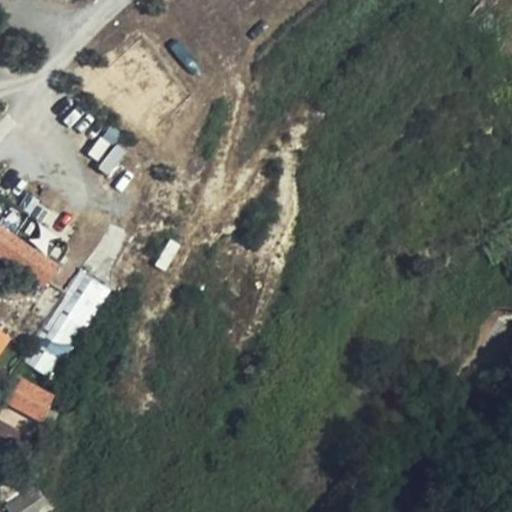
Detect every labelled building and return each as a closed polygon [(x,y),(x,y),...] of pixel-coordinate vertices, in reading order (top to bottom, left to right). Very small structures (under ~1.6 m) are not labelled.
[(63,259),(0,218),(0,248),(49,280),(63,259)] [(38,347),(72,360),(112,293),(84,273),(38,347)] [(56,384),(72,360),(38,347),(26,365),(56,384)] [(51,401),(19,380),(5,402),(38,422),(51,401)] [(10,511),(52,511),(55,510),(38,488),(8,509),(10,511)]
